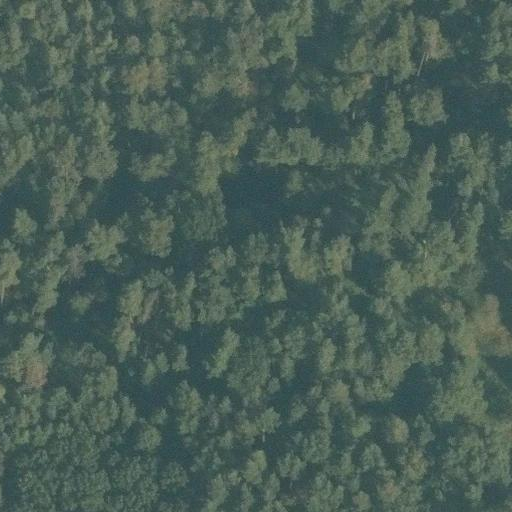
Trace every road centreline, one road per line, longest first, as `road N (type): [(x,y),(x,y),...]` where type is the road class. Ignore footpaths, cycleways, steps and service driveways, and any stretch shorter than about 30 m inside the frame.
road 1 (track): [(0,386),(511,152)]
road 2 (track): [(438,0),(427,98),(374,215)]
